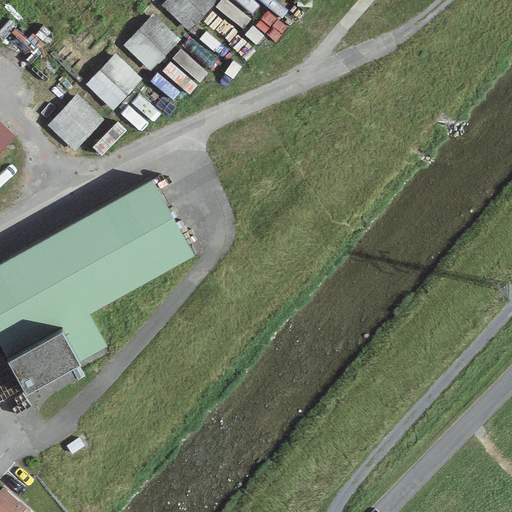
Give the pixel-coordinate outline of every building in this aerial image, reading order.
[(190,27),(215,0),(164,0),(163,1),(190,27)] [(125,42),(153,67),(181,35),(153,10),(125,42)] [(114,106),(144,75),(117,49),(87,80),(114,106)] [(48,121),(76,147),(106,115),(78,89),(48,121)] [(0,131),(0,160),(14,145),(0,131)] [(153,180),(0,266),(0,340),(27,389),(110,342),(92,310),(194,253),(153,180)] [(0,511),(38,511),(3,481),(0,485),(0,511)]
